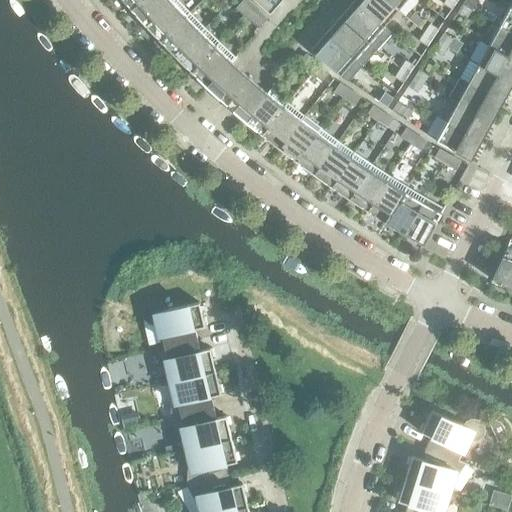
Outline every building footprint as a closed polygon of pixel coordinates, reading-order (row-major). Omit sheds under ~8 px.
[(122,0),(131,10),(142,0),(122,0)] [(146,26),(173,0),(142,0),(131,10),(146,26)] [(160,41),(190,13),(178,0),(173,0),(146,26),(160,41)] [(244,14),(252,5),(245,0),(243,0),(236,8),(244,14)] [(282,0),(254,0),(270,14),(282,0)] [(354,0),(340,16),(377,49),(391,33),(384,26),(354,0)] [(386,0),(354,0),(384,26),(398,10),(386,0)] [(386,0),(398,10),(407,0),(386,0)] [(451,9),(457,0),(456,0),(445,0),(443,4),(451,9)] [(475,0),(466,0),(463,5),(472,10),(477,1),(475,0)] [(251,21),(259,12),(252,5),(244,14),(251,21)] [(471,10),(463,5),(458,13),(466,19),(472,22),(477,14),(471,10)] [(511,32),(511,7),(510,7),(499,26),(511,32)] [(258,27),(266,18),(259,12),(251,21),(258,27)] [(190,13),(160,41),(176,57),(205,28),(190,13)] [(325,33),(355,59),(363,65),(377,49),(340,16),(325,33)] [(430,23),(425,32),(433,37),(438,28),(430,23)] [(511,57),(511,32),(499,26),(489,45),(511,57)] [(191,72),(220,43),(205,28),(176,57),(191,72)] [(427,46),(433,37),(425,32),(419,40),(427,46)] [(355,59),(325,33),(311,49),(340,75),(355,59)] [(445,33),(439,41),(447,47),(453,38),(445,33)] [(441,55),(447,47),(439,41),(433,50),(441,55)] [(208,88),(236,58),(220,43),(191,72),(208,88)] [(511,57),(489,45),(478,64),(511,82),(511,57)] [(313,76),(321,67),(307,54),(299,63),(313,76)] [(400,68),(406,60),(399,55),(394,63),(400,68)] [(226,104),(245,82),(253,73),(243,64),(236,58),(208,88),(215,94),(226,104)] [(414,65),(406,60),(400,68),(408,74),(414,65)] [(511,82),(478,64),(468,83),(503,102),(511,85),(511,82)] [(321,67),(313,76),(321,82),(328,73),(321,67)] [(403,82),(408,74),(400,68),(395,77),(403,82)] [(420,69),(415,78),(423,83),(429,75),(420,69)] [(244,120),(271,89),(266,85),(253,73),(245,82),(226,104),(239,116),(244,120)] [(417,92),(423,83),(415,78),(409,87),(417,92)] [(503,102),(468,83),(460,79),(450,98),(458,102),(492,121),(503,102)] [(344,98),(350,89),(340,83),(335,91),(344,98)] [(262,135),(288,103),(271,89),(244,120),(262,135)] [(354,104),(360,96),(350,89),(344,98),(354,104)] [(385,92),(379,101),(387,106),(393,97),(385,92)] [(399,101),(393,110),(401,116),(407,107),(399,101)] [(458,102),(447,121),(482,140),(492,121),(458,102)] [(279,148),(304,116),(288,103),(262,135),(279,148)] [(378,120),(383,112),(373,105),(368,113),(378,120)] [(388,127),(393,119),(383,112),(378,120),(388,127)] [(321,128),(304,116),(279,148),(296,162),(321,128)] [(482,140),(447,121),(436,140),(471,160),(482,140)] [(338,141),(321,128),(296,162),(314,174),(338,141)] [(411,143),(416,134),(407,128),(401,136),(411,143)] [(421,149),(426,141),(416,134),(411,143),(421,149)] [(338,141),(314,174),(331,187),(355,153),(338,141)] [(445,164),(450,155),(439,149),(435,158),(445,164)] [(372,164),(355,153),(331,187),(349,199),(372,164)] [(456,169),(460,161),(450,155),(445,164),(456,169)] [(390,176),(372,164),(349,199),(367,211),(390,176)] [(390,176),(367,211),(377,217),(386,222),(407,187),(390,176)] [(425,198),(407,187),(386,222),(404,233),(425,198)] [(444,208),(425,198),(404,233),(424,244),(444,208)] [(511,288),(511,243),(509,242),(492,279),(511,288)] [(162,347),(198,339),(195,328),(205,326),(199,302),(165,310),(164,306),(160,303),(156,301),(151,301),(147,303),(144,307),(143,311),(142,316),(145,320),(148,323),(152,324),(157,324),(162,347)] [(198,339),(162,347),(154,348),(169,375),(170,381),(215,370),(210,347),(200,350),(198,339)] [(215,370),(170,381),(172,388),(170,417),(214,407),(211,396),(221,393),(215,370)] [(216,418),(214,407),(170,417),(185,442),(186,449),(232,438),(226,415),(216,418)] [(426,447),(459,460),(468,440),(473,441),(477,441),(481,438),(484,435),(485,430),(484,426),(482,422),(478,419),(474,418),(469,419),(465,421),(463,425),(431,410),(421,432),(430,436),(426,447)] [(237,461),(232,438),(186,449),(188,455),(187,484),(187,485),(230,474),(227,463),(237,461)] [(459,460),(426,447),(421,458),(412,455),(404,478),(449,492),(451,485),(466,462),(459,460)] [(230,474),(187,485),(187,486),(201,509),(201,511),(220,511),(248,506),(242,483),(232,486),(230,474)] [(449,492),(404,478),(397,500),(408,504),(405,511),(446,511),(447,499),(449,492)]
